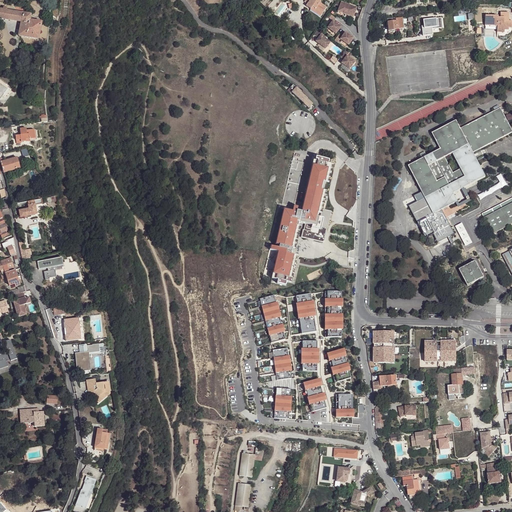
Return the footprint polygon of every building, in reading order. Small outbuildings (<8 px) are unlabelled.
[(312,7),(322,14),(326,9),(326,8),(319,4),(321,2),(318,0),(305,0),(304,2),(307,4),(306,7),(310,10),(312,7)] [(340,6),(338,12),(354,18),(357,8),(338,1),(335,4),(340,6)] [(320,17),(322,14),(312,7),(310,10),(320,17)] [(30,21),(31,15),(6,10),(3,10),(0,9),(0,18),(21,22),(18,36),(19,36),(39,40),(41,23),(30,21)] [(497,18),(497,16),(484,16),(484,26),(497,26),(497,30),(504,30),(508,30),(508,29),(511,29),(511,24),(511,21),(508,22),(509,12),(500,12),(500,16),(500,18),(497,18)] [(396,20),(388,20),(388,31),(389,31),(389,35),(397,34),(397,31),(398,31),(397,22),(396,22),(396,20)] [(333,22),(332,21),(328,28),(336,33),(340,27),(333,22)] [(323,32),(318,29),(314,35),(318,38),(315,42),(325,49),(330,42),(321,35),(323,32)] [(342,35),(340,38),(349,44),(353,37),(345,32),(342,35)] [(349,51),(345,48),(340,56),(344,58),(341,63),(349,68),(355,60),(347,55),(349,51)] [(293,85),(290,88),(293,91),(292,92),(309,108),(313,104),(303,94),(304,94),(297,87),(296,88),(293,85)] [(460,129),(473,153),(511,132),(511,129),(500,108),(489,113),(487,115),(460,129)] [(486,177),(473,153),(460,129),(456,120),(432,133),(440,149),(424,157),(429,166),(437,162),(445,157),(453,153),(461,169),(465,177),(450,185),(441,189),(446,197),(454,193),(462,189),(486,177)] [(15,136),(16,140),(21,140),(21,142),(26,141),(26,139),(30,139),(35,138),(34,129),(26,130),(26,128),(20,129),(20,133),(22,133),(23,135),(20,135),(15,136)] [(429,166),(424,157),(409,166),(425,197),(434,214),(442,210),(458,201),(454,193),(446,197),(441,189),(450,185),(445,177),(437,181),(429,166)] [(445,177),(450,185),(465,177),(461,169),(453,173),(445,157),(437,162),(445,177)] [(1,163),(3,173),(19,168),(17,158),(3,161),(0,162),(1,163)] [(303,203),(302,205),(301,211),(297,210),(298,206),(294,205),(293,210),(283,208),(275,244),(279,245),(278,247),(278,249),(278,251),(271,277),(278,279),(286,281),(287,281),(293,255),(291,254),(292,248),(297,226),(298,222),(305,223),(312,225),(311,227),(313,228),(316,216),(317,212),(322,190),(324,181),(329,164),(327,163),(320,162),(313,160),(303,203)] [(283,202),(294,205),(294,203),(295,201),(304,162),(293,160),(283,202)] [(437,181),(445,177),(437,162),(429,166),(437,181)] [(333,164),(329,164),(324,181),(329,182),(333,164)] [(485,195),(488,201),(500,194),(496,188),(485,195)] [(466,197),(462,189),(454,193),(458,201),(466,197)] [(327,191),(322,190),(317,212),(322,213),(322,208),(327,191)] [(434,214),(425,197),(409,206),(426,238),(434,234),(438,242),(454,234),(442,210),(434,214)] [(511,197),(482,214),(493,234),(511,224),(511,197)] [(37,214),(35,206),(35,204),(29,205),(30,209),(27,210),(20,211),(21,217),(37,214)] [(322,213),(317,212),(316,216),(323,218),(320,229),(313,228),(311,227),(312,225),(305,223),(303,235),(323,240),(330,210),(322,208),(322,213)] [(10,215),(9,210),(3,212),(0,213),(0,214),(0,213),(0,216),(1,219),(2,218),(4,218),(10,215)] [(323,218),(316,216),(313,228),(320,229),(323,218)] [(4,222),(2,218),(1,219),(0,219),(0,234),(1,234),(2,237),(7,235),(6,231),(8,230),(4,222)] [(461,223),(456,227),(466,246),(472,243),(461,223)] [(17,253),(15,244),(12,245),(7,247),(11,255),(17,253)] [(511,247),(502,252),(511,270),(511,247)] [(2,274),(6,273),(10,286),(15,284),(16,287),(20,286),(15,270),(20,268),(17,256),(17,255),(13,256),(16,266),(14,267),(13,268),(4,270),(4,269),(1,271),(2,274)] [(297,256),(293,255),(287,281),(291,282),(297,256)] [(4,270),(13,268),(14,267),(11,258),(1,261),(2,264),(4,269),(4,270)] [(62,258),(37,261),(38,269),(39,270),(43,269),(49,269),(49,272),(44,272),(45,280),(49,280),(49,279),(56,277),(55,270),(54,271),(53,271),(52,268),(53,268),(63,266),(62,258)] [(480,270),(475,261),(459,270),(468,286),(484,277),(480,270)] [(341,292),(328,291),(328,337),(341,337),(341,292)] [(311,294),(296,296),(302,333),(316,331),(311,294)] [(24,306),(23,303),(30,301),(28,296),(24,297),(24,295),(16,298),(17,299),(13,300),(18,317),(26,314),(24,306)] [(274,295),(260,299),(271,343),(285,339),(274,295)] [(64,305),(53,307),(54,314),(67,312),(67,311),(67,305),(64,305)] [(82,318),(64,320),(64,323),(79,321),(81,339),(84,339),(82,318)] [(79,321),(64,323),(66,341),(81,339),(79,321)] [(394,332),(374,332),(374,363),(394,363),(394,332)] [(11,339),(4,342),(7,350),(0,352),(0,368),(8,366),(6,361),(10,359),(11,361),(17,359),(11,339)] [(456,340),(425,339),(425,362),(456,363),(456,340)] [(317,341),(303,341),(303,371),(317,371),(317,341)] [(87,344),(79,345),(80,354),(78,355),(77,355),(77,356),(78,367),(80,367),(80,371),(89,370),(88,353),(100,352),(99,347),(104,346),(104,343),(93,345),(87,346),(87,344)] [(287,349),(273,351),(277,380),(291,378),(287,349)] [(351,378),(342,349),(327,354),(335,382),(351,378)] [(474,367),(461,369),(462,376),(475,374),(474,367)] [(453,385),(453,394),(460,393),(460,391),(463,391),(462,376),(461,369),(451,370),(453,385)] [(374,388),(374,390),(383,389),(383,386),(387,386),(392,385),(396,385),(396,378),(396,375),(380,377),(380,382),(373,383),(374,388)] [(304,383),(312,412),(327,408),(318,379),(304,383)] [(96,381),(81,383),(82,394),(86,399),(89,396),(91,395),(93,397),(97,402),(102,399),(100,396),(104,392),(109,392),(108,382),(100,383),(99,380),(96,381)] [(291,389),(277,388),(274,418),(289,419),(291,389)] [(47,395),(47,403),(57,404),(58,396),(47,395)] [(352,395),(337,395),(336,417),(352,418),(352,395)] [(405,406),(398,408),(400,417),(405,416),(416,416),(416,406),(407,406),(407,408),(405,408),(405,406)] [(34,412),(34,410),(20,410),(20,414),(20,424),(34,423),(34,427),(44,426),(43,413),(43,412),(38,412),(34,412)] [(469,419),(462,420),(463,431),(471,430),(469,419)] [(452,425),(440,427),(441,434),(453,433),(452,425)] [(102,433),(103,430),(98,429),(95,450),(104,452),(104,450),(105,450),(107,434),(102,433)] [(415,435),(415,438),(413,438),(411,438),(412,447),(420,447),(420,449),(429,448),(428,432),(423,433),(423,434),(415,435)] [(490,433),(481,434),(482,443),(483,443),(484,449),(487,452),(491,456),(498,448),(494,444),(491,442),(491,439),(490,433)] [(334,449),(333,457),(357,459),(357,451),(334,449)] [(251,459),(251,464),(258,465),(259,453),(252,452),(251,459)] [(251,459),(239,458),(237,481),(249,482),(251,464),(251,459)] [(335,481),(344,483),(346,482),(346,475),(348,475),(349,470),(342,469),(343,459),(332,458),(331,467),(337,468),(335,481)] [(480,466),(480,469),(487,468),(488,474),(487,474),(488,485),(501,483),(500,473),(495,473),(494,467),(503,466),(503,463),(480,466)] [(330,467),(323,466),(321,479),(328,480),(330,467)] [(95,480),(85,476),(81,490),(81,492),(80,492),(79,493),(74,505),(82,508),(84,501),(87,502),(95,480)] [(409,496),(414,495),(413,486),(412,486),(411,482),(411,481),(406,482),(403,482),(402,482),(404,489),(406,489),(407,496),(409,496)] [(236,488),(234,511),(238,511),(247,511),(249,489),(236,488)] [(365,497),(371,493),(368,489),(360,493),(353,491),(349,503),(362,507),(365,497)]
